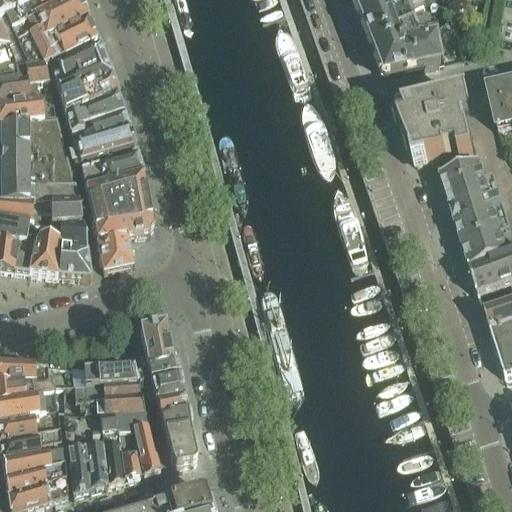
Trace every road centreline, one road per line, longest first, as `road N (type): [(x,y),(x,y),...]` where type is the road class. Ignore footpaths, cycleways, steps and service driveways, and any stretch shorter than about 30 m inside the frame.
road 1 (residential): [(481,418),(370,110)]
road 2 (residential): [(181,231),(103,0)]
road 3 (residential): [(170,496),(123,302)]
road 4 (residential): [(232,479),(192,286)]
road 5 (residential): [(511,76),(370,110)]
road 6 (residential): [(0,337),(123,302)]
road 7 (residential): [(370,110),(348,79),(320,0)]
